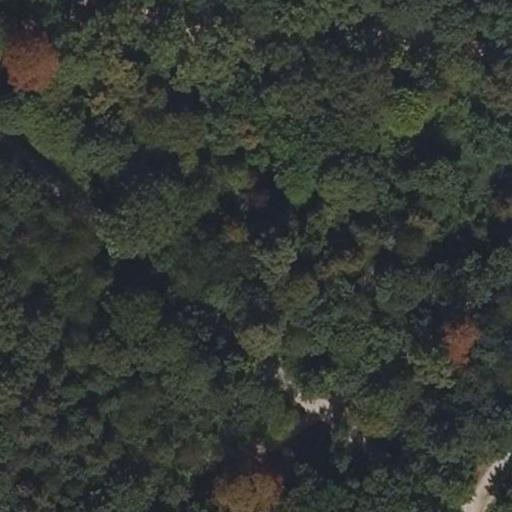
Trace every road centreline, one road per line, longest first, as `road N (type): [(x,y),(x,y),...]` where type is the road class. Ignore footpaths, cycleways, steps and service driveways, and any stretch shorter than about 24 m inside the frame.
road 1 (track): [(0,139),(442,511)]
road 2 (track): [(511,280),(173,511)]
